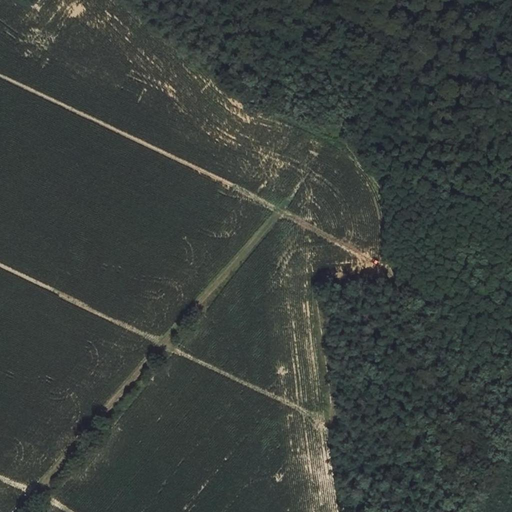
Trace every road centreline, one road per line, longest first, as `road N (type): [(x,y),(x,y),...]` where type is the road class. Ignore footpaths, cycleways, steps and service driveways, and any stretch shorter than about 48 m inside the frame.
road 1 (track): [(18,511),(271,221)]
road 2 (track): [(344,511),(316,297),(399,275)]
